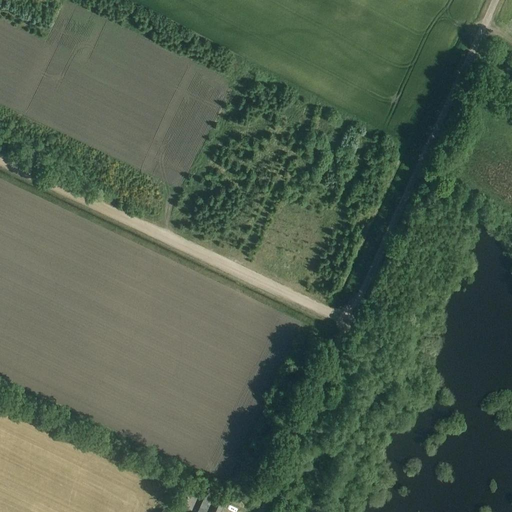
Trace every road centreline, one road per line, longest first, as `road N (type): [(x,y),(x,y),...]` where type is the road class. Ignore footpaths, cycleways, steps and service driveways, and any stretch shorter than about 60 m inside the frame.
road 1 (unclassified): [(263,511),(494,0)]
road 2 (track): [(0,159),(351,323)]
